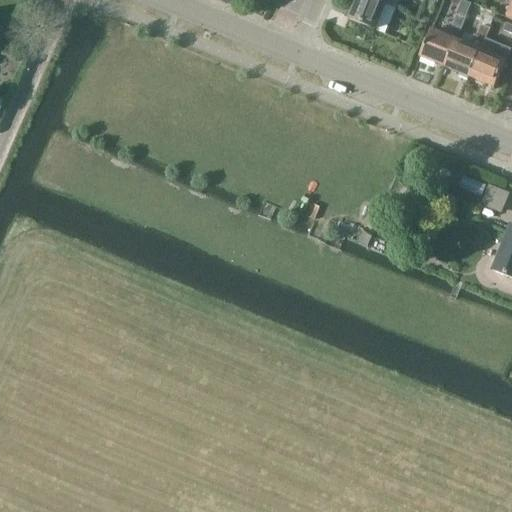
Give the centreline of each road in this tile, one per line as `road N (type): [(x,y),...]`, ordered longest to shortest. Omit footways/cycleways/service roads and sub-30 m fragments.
road 1 (tertiary): [(511,145),(297,57)]
road 2 (unclassified): [(64,0),(0,146)]
road 3 (tertiary): [(297,57),(159,0)]
